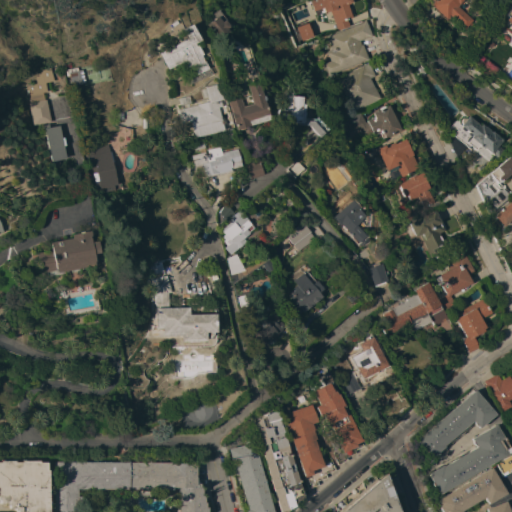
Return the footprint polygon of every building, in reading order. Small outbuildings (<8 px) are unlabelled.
[(350,0),(351,3),(347,4),(351,17),(346,19),(349,26),(336,30),(329,10),(323,12),(322,8),(317,10),(317,9),(314,10),(310,0),(350,0)] [(462,0),(456,7),(471,20),(463,29),(450,17),(446,22),(444,20),(445,19),(429,5),(433,0),(462,0)] [(511,30),(511,29),(511,27),(504,20),(507,17),(503,14),(511,4),(511,30)] [(221,22),(223,20),(228,26),(225,28),(228,32),(224,34),(225,36),(221,39),(220,37),(217,39),(206,24),(216,16),(221,22)] [(362,22),(361,21),(365,20),(371,36),(359,41),(360,45),(362,44),(368,60),(365,61),(364,61),(336,72),(337,74),(329,77),(328,76),(327,77),(322,64),(330,61),(326,52),(329,51),(331,47),(327,36),(330,34),(331,35),(362,22)] [(294,27),(298,41),(310,37),(306,23),(294,27)] [(179,62),(166,69),(164,65),(163,66),(161,62),(162,61),(158,53),(186,38),(181,29),(190,24),(199,40),(192,43),(193,46),(195,45),(200,54),(198,55),(205,68),(204,69),(206,74),(195,80),(192,75),(194,74),(189,65),(183,68),(179,62)] [(379,98),(349,113),(346,105),(349,104),(336,79),(368,63),(374,75),(369,78),(379,98)] [(77,67),(77,70),(81,70),(84,83),(70,86),(68,76),(67,76),(65,69),(77,67)] [(36,83),(35,76),(38,76),(38,74),(40,73),(40,70),(50,68),(53,81),(45,82),(46,91),(42,92),(44,100),(46,99),(50,122),(33,125),(29,103),(30,103),(28,95),(27,95),(25,85),(35,83),(36,83)] [(246,125),(246,126),(243,127),(244,128),(237,130),(237,129),(233,130),(224,102),(246,95),(243,84),(254,81),(266,119),(246,125)] [(219,100),(217,100),(219,106),(215,107),(221,130),(193,137),(189,121),(180,123),(176,110),(195,105),(195,104),(206,101),(205,97),(201,98),(199,89),(203,88),(203,87),(215,83),(219,100)] [(298,104),(302,104),(301,118),(312,119),(314,117),(325,129),(316,137),(306,126),(306,125),(273,120),(274,109),(277,109),(278,101),(279,101),(280,94),(299,97),(298,104)] [(178,106),(176,98),(186,95),(188,103),(178,106)] [(400,130),(384,138),(382,135),(380,135),(379,133),(373,135),(372,133),(363,138),(358,128),(351,132),(345,120),(360,112),(365,122),(366,122),(366,121),(374,117),(372,113),(388,105),(400,130)] [(479,126),(480,124),(483,127),(484,126),(489,130),(488,131),(490,132),(491,131),(499,138),(500,138),(501,139),(501,140),(501,141),(500,141),(499,142),(496,145),(502,150),(496,157),(493,155),(487,162),(470,148),(469,149),(467,147),(468,146),(465,143),(466,142),(465,141),(469,136),(467,134),(467,133),(464,131),(460,128),(460,127),(459,126),(461,123),(460,122),(460,121),(461,119),(463,118),(464,118),(465,118),(467,116),(479,126)] [(61,138),(62,138),(63,145),(62,145),(65,158),(50,161),(42,125),(48,124),(48,127),(58,125),(61,138)] [(384,144),(386,147),(389,145),(389,144),(393,142),(394,143),(404,139),(418,169),(400,177),(399,176),(391,181),(388,174),(396,170),(396,169),(388,173),(387,170),(386,170),(376,149),(384,144)] [(193,150),(191,143),(201,140),(204,147),(193,150)] [(94,189),(86,156),(85,156),(84,149),(107,144),(109,151),(110,151),(112,162),(111,162),(116,184),(94,189)] [(204,151),(205,154),(207,154),(206,151),(206,150),(207,149),(218,146),(220,152),(235,148),(239,166),(230,169),(230,167),(228,168),(229,169),(230,172),(216,175),(216,174),(203,178),(200,166),(193,168),(190,155),(204,151)] [(366,163),(354,169),(348,158),(361,152),(366,163)] [(511,171),(496,184),(493,180),(486,186),(492,193),(497,189),(499,190),(501,190),(503,188),(503,186),(511,195),(490,212),(487,212),(485,210),(475,185),(511,152),(511,171)] [(293,179),(284,169),(295,159),(304,169),(293,179)] [(248,180),(243,165),(256,160),(262,175),(248,180)] [(428,188),(427,189),(432,202),(421,206),(417,197),(408,200),(406,196),(403,197),(397,183),(407,179),(407,178),(415,175),(421,172),(428,188)] [(344,231),(339,226),(340,225),(339,224),(338,225),(326,212),(334,205),(336,208),(342,203),(338,199),(345,193),(351,199),(352,198),(363,212),(369,212),(368,229),(362,228),(362,225),(358,229),(367,239),(366,240),(368,241),(360,248),(345,230),(344,231)] [(511,199),(511,219),(510,221),(510,220),(502,226),(493,215),(511,199)] [(225,204),(232,213),(225,220),(218,214),(218,213),(222,206),(223,203),(225,204)] [(250,223),(248,224),(252,228),(247,232),(242,237),(244,241),(242,243),(243,244),(238,248),(237,247),(229,255),(223,248),(226,246),(222,241),(223,239),(221,236),(223,234),(219,230),(230,219),(229,217),(238,209),(239,211),(250,223)] [(434,210),(434,211),(435,211),(444,230),(438,234),(443,244),(435,248),(438,256),(428,260),(424,251),(425,250),(418,235),(414,236),(408,223),(434,210)] [(316,241),(306,250),(295,235),(305,227),(316,241)] [(55,273),(54,270),(39,273),(37,266),(36,266),(35,262),(36,262),(34,253),(50,250),(48,242),(70,238),(69,234),(88,231),(89,236),(87,236),(89,242),(95,241),(97,253),(91,254),(93,261),(91,262),(92,265),(55,273)] [(473,271),(466,274),(471,283),(445,297),(444,294),(445,294),(440,286),(439,287),(433,278),(448,270),(443,261),(462,251),(473,271)] [(261,264),(260,263),(232,283),(226,258),(234,254),(242,268),(264,254),(265,255),(268,259),(270,263),(271,268),(266,272),(261,264)] [(150,275),(147,265),(160,261),(163,272),(150,275)] [(373,287),(372,285),(371,285),(365,269),(371,266),(371,264),(376,262),(377,264),(379,263),(384,280),(383,281),(384,283),(373,287)] [(301,273),(302,274),(305,271),(313,281),(314,280),(321,289),(317,293),(320,296),(296,315),(283,298),(292,291),(290,288),(294,285),(291,281),(301,273)] [(154,309),(153,309),(153,294),(152,291),(151,291),(149,279),(165,275),(170,292),(167,293),(167,307),(187,307),(187,314),(216,314),(217,331),(216,332),(215,333),(214,333),(214,340),(214,341),(213,343),(212,344),(209,346),(207,346),(202,346),(182,346),(163,347),(163,335),(161,335),(161,329),(155,329),(154,309)] [(447,322),(445,323),(443,320),(431,326),(429,322),(413,331),(409,325),(385,338),(378,325),(386,321),(381,313),(405,300),(404,299),(413,294),(411,290),(426,282),(447,322)] [(237,297),(239,296),(239,294),(248,292),(251,306),(242,308),(242,307),(240,308),(237,297)] [(480,321),(485,330),(482,331),(483,333),(472,339),(478,349),(468,355),(460,341),(462,339),(462,341),(466,339),(454,318),(463,313),(462,312),(482,300),(491,315),(480,321)] [(278,319),(275,322),(280,329),(266,340),(259,331),(253,336),(246,328),(270,309),(278,319)] [(350,371),(355,368),(349,357),(361,351),(357,344),(362,341),(359,335),(367,330),(371,336),(386,365),(389,363),(395,374),(361,391),(360,392),(360,391),(349,396),(339,377),(350,371)] [(331,357),(340,352),(345,361),(336,366),(331,357)] [(510,381),(511,380),(511,403),(509,405),(509,406),(499,412),(482,381),(496,374),(499,380),(507,376),(510,381)] [(312,390),(310,385),(321,379),(323,385),(328,382),(333,392),(334,391),(336,394),(337,394),(362,446),(353,450),(354,453),(345,457),(346,460),(337,465),(333,457),(337,455),(314,407),(318,405),(311,391),(312,390)] [(478,428),(476,426),(475,426),(474,425),(473,424),(464,432),(463,433),(462,435),(460,436),(459,436),(446,447),(446,448),(432,460),(415,440),(474,390),(485,403),(486,402),(491,408),(490,409),(494,414),(478,428)] [(310,404),(315,421),(309,423),(314,438),(313,438),(320,461),(330,457),(334,470),(324,474),(325,478),(315,481),(317,485),(307,488),(303,477),(302,477),(281,414),(310,404)] [(275,409),(288,455),(289,455),(297,482),(296,483),(301,496),(300,498),(298,500),(295,501),(294,501),(293,504),(291,505),(285,510),(283,511),(278,511),(253,424),(254,423),(253,422),(258,418),(259,418),(263,414),(266,412),(265,411),(275,409)] [(494,424),(510,451),(439,494),(435,488),(434,488),(431,484),(431,482),(428,477),(428,475),(430,472),(429,471),(472,445),(471,442),(471,440),(470,439),(494,424)] [(252,442),(271,511),(244,511),(246,510),(235,468),(232,468),(227,449),(252,442)] [(511,466),(500,474),(495,465),(494,464),(511,453),(511,466)] [(15,511),(15,510),(13,510),(13,509),(8,509),(8,504),(0,504),(0,460),(14,460),(14,462),(21,462),(21,460),(38,460),(38,462),(45,462),(45,470),(47,470),(47,511),(15,511)] [(52,511),(52,462),(195,463),(195,483),(199,483),(199,487),(201,487),(201,495),(203,495),(203,502),(204,502),(204,507),(206,507),(206,511),(52,511)] [(486,502),(485,502),(484,500),(484,499),(483,497),(461,511),(440,511),(438,508),(439,505),(436,500),(491,468),(499,483),(501,482),(503,486),(502,487),(506,494),(487,504),(486,502)] [(337,511),(382,474),(395,511),(337,511)] [(504,501),(508,509),(509,508),(510,511),(485,511),(485,510),(485,509),(504,501)]
